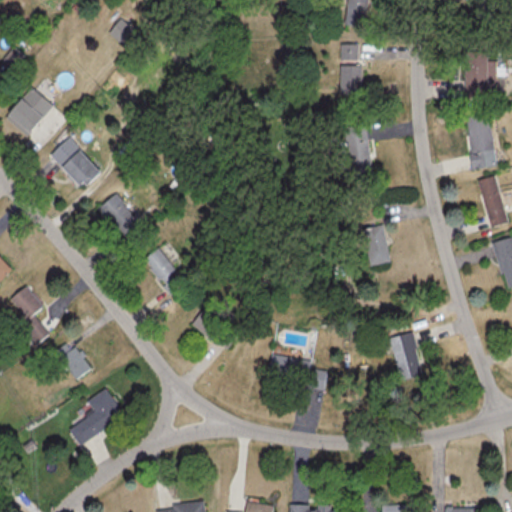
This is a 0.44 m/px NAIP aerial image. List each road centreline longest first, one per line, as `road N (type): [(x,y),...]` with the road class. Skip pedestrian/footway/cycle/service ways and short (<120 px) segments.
road 1 (residential): [(511,419),(347,447),(230,428),(169,380),(0,179)]
road 2 (residential): [(500,422),(426,178),(416,110),(424,0)]
road 3 (residential): [(59,511),(195,404)]
